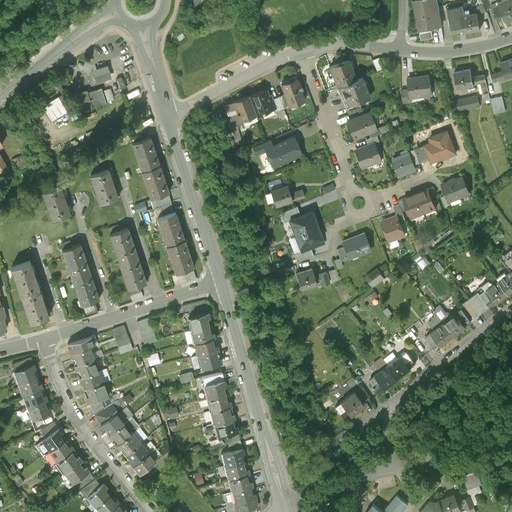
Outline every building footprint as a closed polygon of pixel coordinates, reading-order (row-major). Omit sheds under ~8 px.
[(191,0),(192,0),(192,1),(192,7),(195,10),(202,3),(201,0),(191,0)] [(420,0),(413,2),(419,32),(438,28),(435,13),(439,12),(439,8),(437,0),(420,0)] [(485,13),(484,12),(479,0),(476,0),(478,5),(475,6),(475,9),(477,15),(485,13)] [(479,0),(484,12),(491,9),(490,6),(486,0),(479,0)] [(511,17),(511,0),(502,0),(503,1),(490,6),(491,9),(495,20),(503,17),(505,21),(511,17)] [(448,19),(464,15),(464,12),(463,7),(446,10),(448,19)] [(464,15),(448,19),(448,23),(450,32),(463,29),(464,32),(479,29),(475,9),(464,12),(464,15)] [(431,31),(419,33),(421,40),(432,38),(431,31)] [(378,58),(372,60),(376,71),(383,69),(378,58)] [(498,81),(511,76),(511,59),(500,63),(503,71),(491,75),(493,81),(498,79),(498,81)] [(348,60),(330,67),(338,86),(356,79),(348,60)] [(109,76),(106,66),(90,72),(93,81),(109,76)] [(470,70),(454,73),(457,89),(480,84),(480,82),(485,81),(484,76),(472,78),(470,70)] [(428,76),(406,79),(407,90),(408,98),(409,98),(430,96),(428,76)] [(356,79),(338,86),(340,93),(343,92),(344,97),(343,97),(345,104),(357,99),(369,94),(362,77),(356,79)] [(297,83),(296,79),(281,84),(284,94),(289,107),(304,101),(300,90),(302,90),(299,82),(297,83)] [(86,92),(77,95),(82,111),(105,104),(101,89),(86,93),(86,92)] [(266,90),(249,96),(255,112),(260,110),(261,113),(274,108),(276,107),(273,99),(270,100),(266,90)] [(409,103),(409,98),(408,98),(407,90),(399,91),(401,104),(409,103)] [(284,94),(279,96),(283,109),(289,107),(284,94)] [(66,111),(55,95),(39,106),(50,122),(66,111)] [(249,96),(232,102),(236,112),(239,121),(240,121),(256,115),(255,112),(249,96)] [(279,96),(273,99),(276,107),(274,108),(276,111),(283,109),(279,96)] [(479,97),(456,101),(459,112),(481,107),(479,97)] [(501,97),(489,100),(490,101),(491,101),(493,114),(504,112),(501,97)] [(357,99),(345,104),(349,114),(361,109),(357,99)] [(239,121),(236,112),(227,116),(231,127),(241,124),(240,121),(239,121)] [(370,113),(347,121),(354,138),(368,133),(375,130),(375,129),(374,125),(375,125),(375,124),(376,124),(376,123),(377,123),(377,122),(377,121),(377,120),(375,115),(374,114),(373,113),(372,113),(371,113),(370,113)] [(134,133),(145,127),(142,122),(132,128),(134,133)] [(375,130),(368,133),(370,138),(377,136),(382,134),(379,127),(375,129),(375,130)] [(431,143),(424,146),(429,160),(431,164),(455,154),(447,132),(429,139),(431,143)] [(377,136),(370,138),(366,140),(368,146),(373,144),(379,142),(377,136)] [(301,153),(294,137),(275,145),(273,147),(266,150),(266,151),(273,166),(281,163),(295,157),(295,156),(301,153)] [(159,166),(150,138),(132,144),(141,172),(159,166)] [(266,150),(273,147),(270,139),(253,147),(256,155),(266,151),(266,150)] [(368,146),(356,150),(363,168),(380,161),(373,144),(368,146)] [(429,160),(424,146),(414,150),(415,151),(419,164),(429,160)] [(419,164),(415,151),(409,154),(414,166),(419,164)] [(409,154),(392,160),(399,177),(416,171),(414,166),(409,154)] [(22,156),(18,158),(22,168),(26,166),(22,156)] [(168,192),(159,166),(141,172),(150,198),(154,197),(167,193),(168,192)] [(117,198),(108,170),(90,176),(99,204),(117,198)] [(449,183),(442,185),(446,196),(448,203),(468,195),(461,178),(454,181),(454,180),(448,182),(449,183)] [(324,194),(334,190),(332,184),(321,189),(324,194)] [(287,185),(270,190),(271,191),(274,201),(275,205),(304,196),(302,190),(290,193),(287,185)] [(69,214),(60,186),(42,192),(51,220),(69,214)] [(428,191),(432,201),(437,199),(433,188),(428,191)] [(427,190),(415,195),(423,214),(435,209),(432,201),(428,191),(427,190)] [(274,201),(271,191),(264,194),(267,204),(274,201)] [(160,206),(171,203),(167,193),(154,197),(158,207),(160,206)] [(415,195),(403,199),(403,200),(408,211),(411,218),(423,214),(415,195)] [(450,207),(448,203),(446,196),(440,198),(445,209),(450,207)] [(402,213),(408,211),(403,200),(397,202),(399,205),(402,213)] [(163,216),(174,212),(171,203),(160,206),(163,216)] [(405,222),(402,213),(399,205),(393,207),(396,217),(397,217),(400,224),(405,222)] [(283,224),(288,222),(300,217),(296,208),(279,214),(283,224)] [(175,212),(174,212),(163,216),(156,218),(166,245),(184,239),(175,212)] [(318,228),(312,213),(300,217),(288,222),(293,237),(318,228)] [(396,217),(381,223),(388,243),(404,236),(400,224),(397,217),(396,217)] [(109,234),(120,230),(118,224),(107,228),(109,234)] [(136,256),(127,228),(120,230),(109,234),(118,262),(136,256)] [(324,244),(318,228),(293,237),(299,253),(310,250),(324,244)] [(364,235),(342,243),(344,248),(348,260),(370,252),(364,235)] [(193,267),(184,239),(166,245),(175,273),(182,271),(192,267),(193,267)] [(62,250),(72,247),(70,241),(60,245),(62,250)] [(89,271),(80,244),(72,247),(62,250),(71,277),(89,271)] [(348,260),(344,248),(336,250),(339,259),(341,263),(348,260)] [(310,250),(299,253),(293,255),(296,264),(312,258),(310,250)] [(511,271),(511,251),(511,250),(500,259),(511,272),(511,271)] [(417,254),(412,258),(416,264),(422,260),(417,254)] [(145,283),(136,256),(118,262),(127,289),(138,285),(145,283)] [(341,263),(339,259),(334,261),(337,270),(343,268),(341,263)] [(39,290),(28,261),(10,267),(21,296),(39,290)] [(195,279),(192,267),(182,271),(186,282),(195,279)] [(312,269),(296,274),(300,289),(320,283),(321,286),(329,284),(326,273),(314,277),(312,269)] [(98,299),(89,271),(71,277),(80,305),(93,301),(98,299)] [(328,273),(331,283),(338,281),(335,271),(328,273)] [(384,280),(377,271),(365,279),(372,289),(384,280)] [(496,280),(498,282),(508,295),(511,291),(511,271),(511,272),(506,276),(504,273),(496,280)] [(508,295),(498,282),(492,286),(488,281),(481,287),(485,292),(480,295),(479,296),(489,308),(494,304),(495,305),(508,295)] [(142,296),(138,285),(127,289),(131,300),(142,296)] [(48,316),(39,290),(21,296),(30,322),(48,316)] [(479,296),(480,295),(478,293),(468,300),(479,315),(489,308),(479,296)] [(184,316),(207,310),(204,300),(181,306),(184,316)] [(474,320),(479,315),(468,300),(463,304),(474,320)] [(97,312),(93,301),(80,305),(84,316),(97,312)] [(184,316),(182,317),(184,325),(190,323),(191,323),(193,329),(208,325),(206,318),(209,316),(207,310),(184,316)] [(443,324),(452,337),(465,328),(464,326),(470,322),(461,310),(443,324)] [(148,317),(137,321),(139,327),(150,323),(148,317)] [(150,323),(139,327),(141,333),(152,328),(150,323)] [(452,337),(443,324),(424,338),(433,350),(439,346),(440,347),(452,337)] [(208,325),(193,329),(194,334),(193,335),(195,342),(196,341),(210,338),(213,337),(212,332),(210,332),(208,325)] [(123,326),(112,329),(114,335),(125,331),(123,326)] [(152,328),(141,333),(143,338),(154,334),(152,328)] [(125,331),(114,335),(116,341),(127,337),(125,331)] [(154,334),(143,338),(145,344),(156,340),(154,334)] [(70,353),(89,346),(89,347),(95,345),(91,336),(67,343),(70,353)] [(127,337),(116,341),(118,347),(129,343),(127,337)] [(210,338),(196,341),(198,347),(196,347),(198,354),(200,354),(214,350),(217,349),(216,344),(213,345),(210,338)] [(129,343),(118,347),(120,353),(131,349),(129,343)] [(89,347),(89,346),(70,353),(72,358),(75,357),(78,364),(92,359),(90,353),(91,353),(89,347)] [(214,350),(200,354),(201,359),(199,360),(202,367),(220,362),(219,357),(216,358),(214,350)] [(156,352),(145,356),(149,366),(159,362),(156,352)] [(388,367),(398,380),(410,370),(409,368),(415,364),(406,353),(388,367)] [(12,362),(14,369),(32,363),(29,356),(12,362)] [(93,358),(92,359),(78,364),(74,365),(76,370),(79,369),(82,376),(97,371),(95,365),(96,365),(93,358)] [(18,375),(20,381),(34,376),(31,369),(35,368),(33,362),(32,363),(14,369),(16,376),(18,375)] [(398,380),(388,367),(370,381),(379,392),(384,388),(385,389),(398,380)] [(98,371),(97,371),(82,376),(79,377),(81,382),(84,381),(86,389),(101,383),(99,378),(100,377),(98,371)] [(191,377),(190,371),(179,374),(180,380),(191,377)] [(205,384),(223,379),(221,373),(203,378),(205,384)] [(23,394),(24,394),(39,389),(42,388),(40,382),(37,383),(34,376),(20,381),(22,387),(21,387),(23,394)] [(205,384),(204,384),(206,391),(207,391),(209,397),(224,393),(222,385),(224,384),(223,379),(205,384)] [(103,389),(101,383),(86,389),(89,396),(86,397),(88,402),(89,402),(100,398),(107,395),(104,388),(103,389)] [(28,406),(29,406),(43,401),(46,400),(44,394),(41,395),(39,389),(24,394),(26,399),(25,399),(28,406)] [(224,393),(209,397),(211,403),(209,403),(211,410),(212,410),(227,406),(230,405),(228,399),(226,400),(224,393)] [(363,406),(353,394),(334,408),(343,420),(349,415),(350,417),(363,406)] [(94,413),(104,407),(100,398),(89,402),(94,413)] [(94,413),(100,424),(110,416),(109,414),(121,403),(119,398),(104,407),(94,413)] [(30,412),(32,419),(51,412),(49,406),(45,408),(43,401),(29,406),(31,412),(30,412)] [(168,408),(171,418),(180,415),(177,405),(168,408)] [(227,406),(212,410),(214,415),(212,416),(214,423),(216,422),(231,418),(233,418),(232,412),(229,413),(227,406)] [(120,417),(115,412),(110,416),(100,424),(103,428),(106,427),(111,433),(123,423),(119,418),(120,417)] [(139,426),(132,418),(125,423),(124,422),(123,423),(111,433),(108,434),(112,439),(114,437),(119,443),(132,432),(139,426)] [(231,418),(216,422),(217,427),(216,428),(218,435),(237,430),(235,425),(232,425),(231,418)] [(47,444),(51,449),(63,440),(59,434),(61,432),(58,427),(42,439),(46,445),(47,444)] [(290,429),(280,432),(283,442),(293,439),(290,429)] [(239,438),(237,430),(218,435),(220,443),(228,441),(239,438)] [(136,437),(132,432),(119,443),(116,445),(120,449),(122,447),(127,453),(139,443),(135,438),(136,437)] [(241,446),(239,438),(228,441),(230,449),(241,446)] [(57,461),(58,460),(71,451),(73,449),(71,445),(68,447),(63,440),(51,449),(54,454),(53,455),(57,461)] [(143,448),(139,443),(127,453),(131,459),(129,461),(133,465),(149,453),(144,447),(143,448)] [(223,451),(222,452),(225,465),(227,464),(242,460),(240,452),(243,452),(241,446),(230,449),(227,450),(223,451)] [(149,453),(133,465),(140,474),(162,455),(155,447),(149,453)] [(65,471),(66,471),(78,461),(81,460),(78,455),(75,457),(71,451),(58,460),(62,465),(61,466),(65,471)] [(242,460),(227,464),(228,470),(227,471),(229,477),(230,477),(245,473),(248,472),(247,467),(244,468),(242,460)] [(68,476),(73,482),(75,480),(89,470),(85,466),(83,468),(78,461),(66,471),(69,476),(68,476)] [(94,478),(89,470),(75,480),(81,488),(94,478)] [(204,480),(201,471),(195,472),(197,482),(204,480)] [(476,472),(463,477),(468,490),(481,485),(476,472)] [(245,473),(230,477),(232,483),(230,483),(232,490),(234,489),(249,485),(252,484),(250,479),(247,480),(245,473)] [(100,485),(94,478),(81,488),(87,496),(100,485)] [(92,500),(97,505),(108,495),(103,489),(106,487),(103,483),(100,485),(87,496),(92,501),(92,500)] [(249,485),(234,489),(235,495),(234,496),(236,502),(237,502),(255,498),(254,492),(251,493),(249,485)] [(496,490),(491,497),(506,507),(511,500),(496,490)] [(439,500),(443,511),(452,511),(461,509),(460,507),(464,505),(462,499),(458,501),(455,493),(439,499),(439,500)] [(100,511),(107,511),(116,505),(119,502),(116,499),(113,501),(108,495),(97,505),(100,509),(99,510),(100,511)] [(396,495),(382,511),(377,507),(373,511),(399,511),(407,504),(396,495)] [(462,499),(464,505),(467,511),(471,511),(475,511),(469,496),(462,499)] [(255,498),(237,502),(239,511),(242,511),(259,508),(256,497),(255,498)] [(427,508),(425,507),(420,511),(443,511),(439,500),(434,503),(433,502),(432,501),(431,501),(430,501),(430,502),(429,502),(429,503),(428,503),(428,504),(428,505),(429,506),(427,508)]
